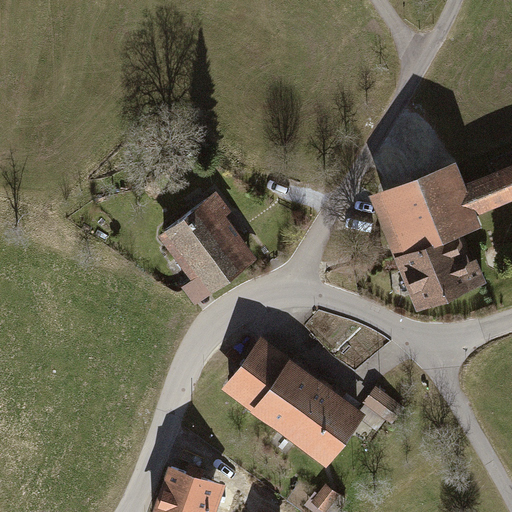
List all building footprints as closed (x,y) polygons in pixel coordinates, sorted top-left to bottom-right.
[(453,164),(373,195),(416,305),(483,279),(475,260),(466,263),(452,227),(474,218),(470,208),(511,191),(511,164),(461,184),(453,164)] [(216,195),(158,238),(191,282),(180,290),(194,309),(256,264),(228,226),(236,221),(216,195)] [(359,412),(259,338),(224,385),(328,462),(351,432),(369,445),(397,406),(375,389),(359,412)] [(153,511),(213,511),(224,482),(171,464),(153,511)] [(328,511),(340,495),(325,485),(318,496),(314,493),(306,505),(316,511),(328,511)]
